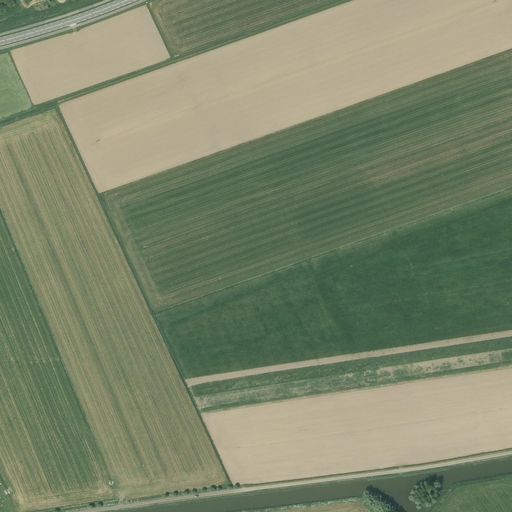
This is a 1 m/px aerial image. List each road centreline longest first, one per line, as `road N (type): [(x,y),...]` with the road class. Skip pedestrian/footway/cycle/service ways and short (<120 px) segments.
road 1 (unclassified): [(82,511),(511,452)]
road 2 (primary): [(0,41),(127,0)]
road 3 (track): [(253,511),(356,499),(372,511)]
